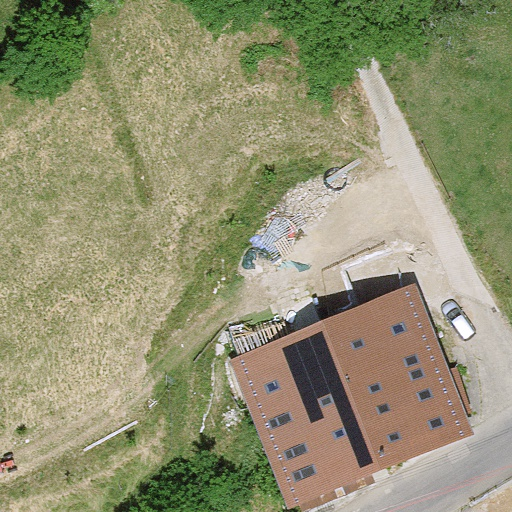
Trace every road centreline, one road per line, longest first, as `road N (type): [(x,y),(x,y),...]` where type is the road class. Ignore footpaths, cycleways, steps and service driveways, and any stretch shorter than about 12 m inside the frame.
road 1 (track): [(511,388),(337,0)]
road 2 (tertiary): [(511,451),(406,511)]
